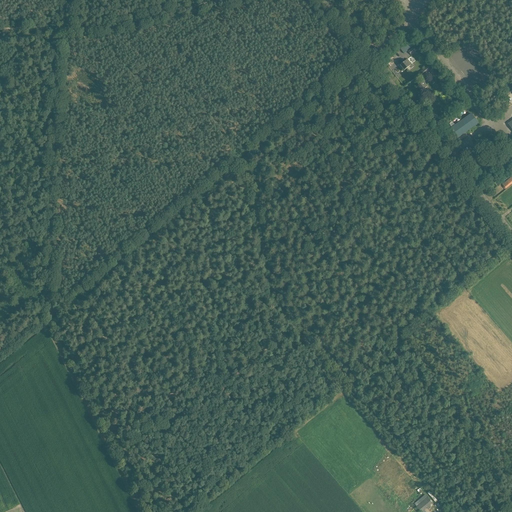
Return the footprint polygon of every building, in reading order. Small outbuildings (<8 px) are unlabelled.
[(408,51),(407,50),(415,44),(412,41),(405,47),(404,47),(401,49),(404,54),(408,51)] [(409,51),(411,54),(418,49),(416,45),(409,51)] [(404,70),(406,69),(408,71),(414,66),(408,59),(400,65),(404,70)] [(421,73),(423,75),(430,70),(433,74),(436,71),(430,65),(421,73)] [(422,92),(423,90),(425,92),(431,88),(428,84),(426,85),(423,81),(417,86),(422,92)] [(451,128),(458,137),(479,123),(472,113),(451,128)] [(496,182),(495,183),(497,186),(501,183),(496,176),(493,179),(496,182)] [(503,185),(506,189),(511,183),(511,177),(503,185)] [(20,511),(0,472),(0,481),(15,511),(20,511)] [(0,494),(8,511),(13,511),(0,485),(0,494)] [(417,506),(421,511),(432,503),(427,498),(417,506)]
